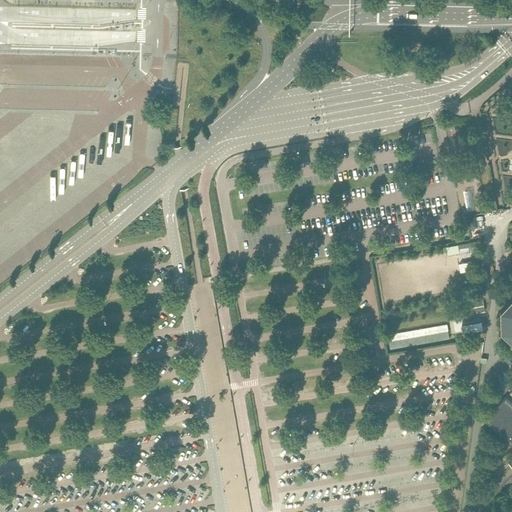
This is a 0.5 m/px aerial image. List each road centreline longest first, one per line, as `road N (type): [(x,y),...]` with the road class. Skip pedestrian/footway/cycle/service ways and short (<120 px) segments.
road 1 (secondary): [(236,0),(289,24),(511,28)]
road 2 (secondary): [(511,11),(289,0)]
